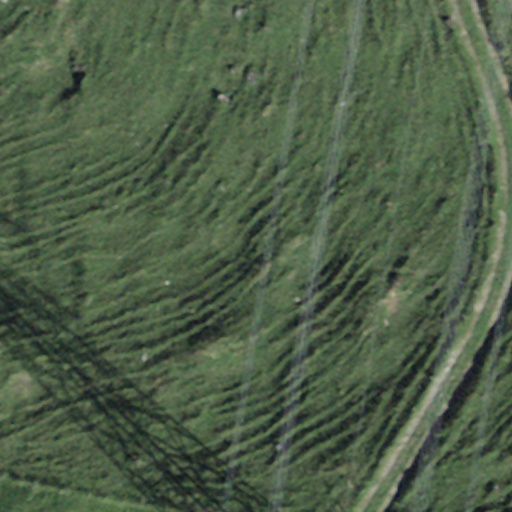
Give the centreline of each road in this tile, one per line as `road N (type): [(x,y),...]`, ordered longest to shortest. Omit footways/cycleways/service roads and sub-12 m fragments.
road 1 (track): [(511,201),(487,315),(364,511)]
road 2 (track): [(460,0),(505,114),(511,166)]
